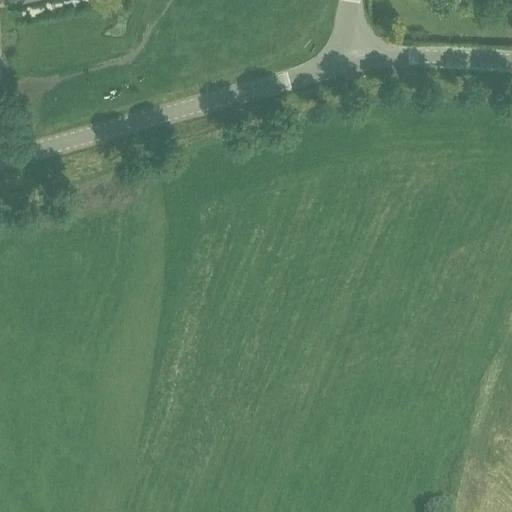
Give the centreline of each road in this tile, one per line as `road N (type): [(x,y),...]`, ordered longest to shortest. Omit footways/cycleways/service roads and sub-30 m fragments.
road 1 (tertiary): [(0,161),(347,68)]
road 2 (tertiary): [(347,68),(426,58),(511,63)]
